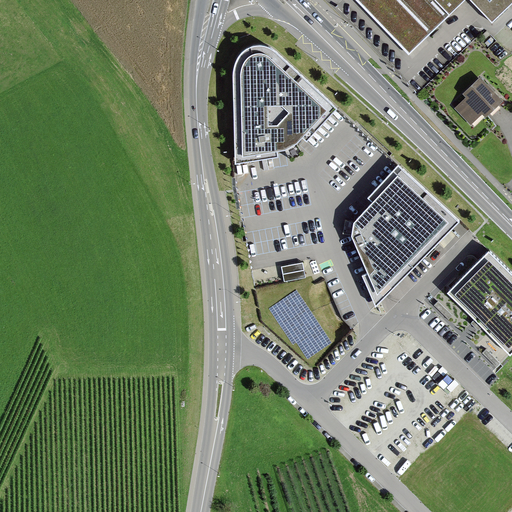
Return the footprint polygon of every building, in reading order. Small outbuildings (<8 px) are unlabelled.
[(511,0),(357,0),(409,53),(463,0),(471,0),(493,22),(511,2),(511,0)] [(234,60),(233,68),(235,160),(278,152),(277,145),(286,144),(298,137),(302,132),(307,135),(337,103),(274,43),(266,40),(258,39),(250,41),(242,45),(237,52),(234,60)] [(508,99),(488,79),(459,109),(478,128),(508,99)] [(457,215),(390,151),(338,208),(375,302),(457,215)] [(510,351),(511,349),(511,270),(490,249),(449,290),(510,351)] [(284,284),(305,281),(303,265),(282,268),(284,284)]
